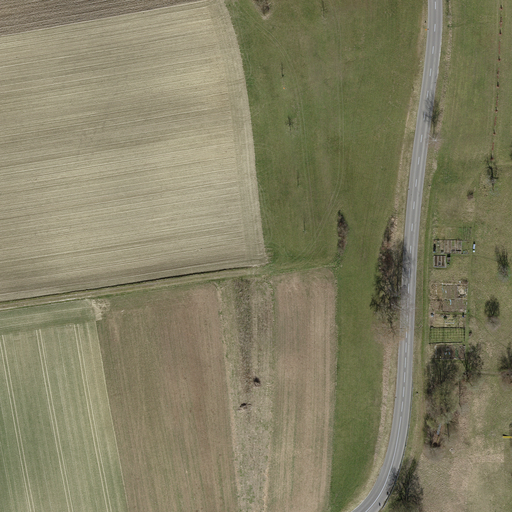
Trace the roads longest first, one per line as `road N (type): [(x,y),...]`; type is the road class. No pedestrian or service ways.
road 1 (tertiary): [(434,0),(399,435),(384,485),(365,511)]
road 2 (track): [(0,306),(285,259)]
